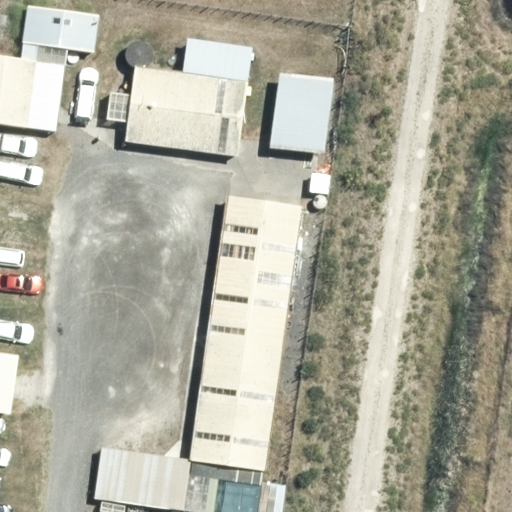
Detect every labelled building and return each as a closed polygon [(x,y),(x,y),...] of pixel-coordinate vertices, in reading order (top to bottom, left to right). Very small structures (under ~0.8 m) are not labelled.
[(29,4),(22,62),(0,59),(0,129),(62,137),(70,67),(72,56),(103,60),(108,13),(29,4)] [(258,50),(188,44),(186,77),(139,73),(137,99),(112,97),(109,127),(134,129),(132,147),(224,155),(227,124),(252,126),(258,50)] [(335,83),(280,79),(275,151),(330,154),(335,83)] [(277,474),(313,212),(231,201),(194,463),(98,449),(94,501),(102,502),(100,511),(133,511),(134,507),(173,511),(291,511),(295,492),(274,489),(277,474)] [(24,365),(0,360),(0,414),(16,417),(24,365)]
